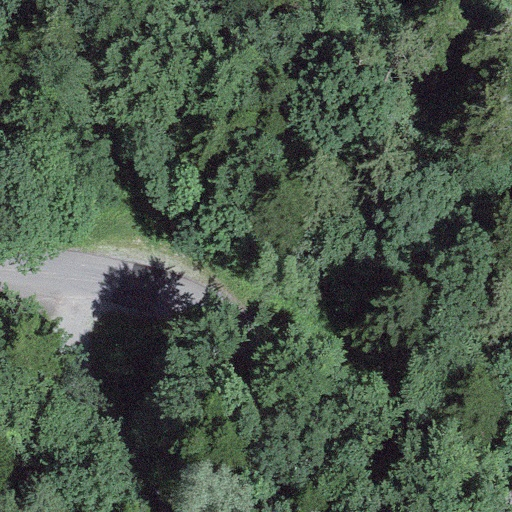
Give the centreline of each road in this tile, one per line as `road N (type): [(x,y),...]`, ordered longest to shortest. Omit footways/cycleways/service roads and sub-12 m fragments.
road 1 (unclassified): [(511,507),(211,316),(117,283),(31,283),(0,274)]
road 2 (track): [(31,283),(176,511)]
